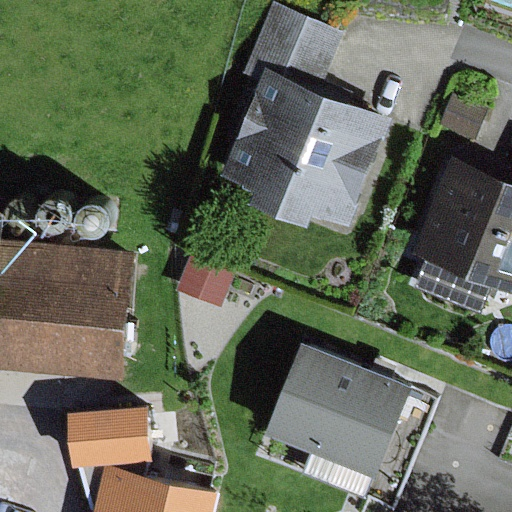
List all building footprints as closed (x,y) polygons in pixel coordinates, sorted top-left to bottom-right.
[(273,64),(328,85),(350,29),(276,0),(272,0),(251,54),(273,64)] [(328,85),(273,64),(232,169),(263,180),(258,193),(317,216),(322,203),(357,217),(398,112),(328,85)] [(456,92),(443,123),(472,136),(485,105),(456,92)] [(511,169),(460,149),(422,246),(432,249),(419,285),(485,310),(498,277),(511,282),(511,169)] [(50,212),(53,217),(58,220),(64,221),(69,221),(75,218),(79,214),(81,209),(82,204),(81,198),(78,193),(74,189),(69,187),(63,186),(57,188),(53,191),(49,196),(48,201),(48,207),(50,212)] [(17,214),(21,218),(25,220),(30,220),(35,219),(39,216),(42,212),(44,208),(44,203),(42,198),(39,195),(35,192),(30,191),(26,191),(21,193),(18,196),(15,201),(14,205),(15,210),(17,214)] [(88,218),(91,223),(96,226),(102,227),(108,226),(113,224),(117,220),(120,215),(121,209),(120,204),(117,199),(112,195),(107,193),(101,192),(96,194),(91,197),(88,202),(86,207),(86,213),(88,218)] [(11,211),(0,209),(0,314),(7,238),(11,211)] [(7,238),(0,314),(0,360),(128,372),(139,250),(7,238)] [(310,334),(273,423),(381,468),(418,378),(310,334)] [(147,408),(78,413),(93,504),(106,508),(105,511),(210,511),(215,492),(147,476),(151,452),(147,408)]
